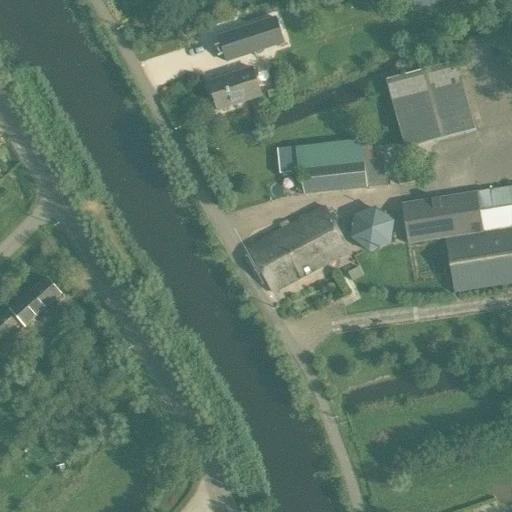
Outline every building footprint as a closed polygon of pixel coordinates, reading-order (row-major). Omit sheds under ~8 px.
[(401,0),(413,34),(467,15),(461,0),(401,0)] [(274,17),(218,36),(225,61),(282,42),(274,17)] [(391,97),(405,148),(475,128),(469,105),(456,60),(421,70),(386,79),(391,97)] [(263,77),(260,68),(209,84),(217,110),(262,97),(257,79),(263,77)] [(361,141),(297,148),(298,160),(300,172),(304,197),(379,189),(386,188),(383,159),(374,160),(364,162),(361,141)] [(446,238),(455,292),(511,282),(511,187),(403,205),(409,244),(446,238)] [(369,254),(391,245),(394,222),(376,208),(354,216),(351,239),(369,254)] [(273,293),(349,252),(325,209),(249,250),(273,293)] [(16,337),(61,295),(46,279),(0,321),(0,341),(11,332),(16,337)]
